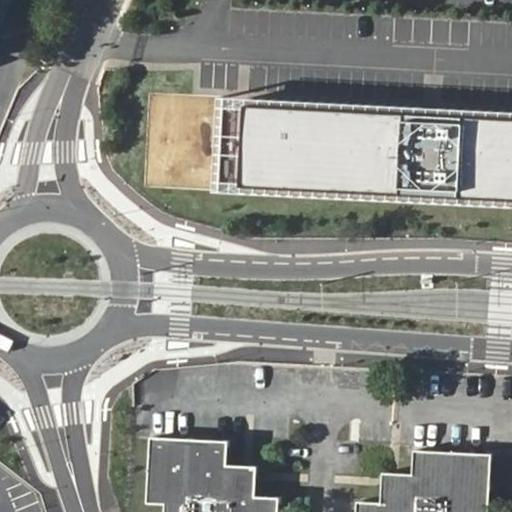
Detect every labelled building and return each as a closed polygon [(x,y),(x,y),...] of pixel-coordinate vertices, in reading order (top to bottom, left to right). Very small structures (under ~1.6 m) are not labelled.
[(511,208),(511,114),(247,101),(243,195),(511,208)] [(253,495),(226,467),(228,440),(152,438),(149,503),(166,503),(166,511),(280,511),(281,496),(253,495)] [(415,476),(386,501),(359,500),(358,511),(489,511),(492,453),(416,449),(415,476)] [(241,468),(226,467),(253,495),(253,481),(254,469),(241,468)] [(387,475),(386,501),(415,476),(398,476),(387,475)]
